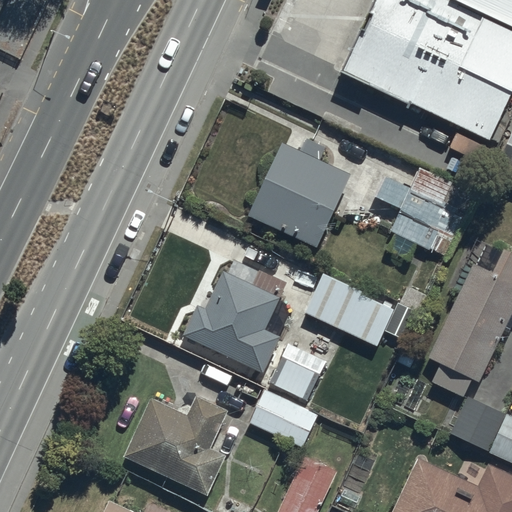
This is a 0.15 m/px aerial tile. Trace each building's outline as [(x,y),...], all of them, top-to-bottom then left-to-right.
[(511,0),(369,0),(338,74),(491,140),(511,92),(511,0)] [(284,83),(280,81),(273,98),(306,111),(313,95),(307,92),(309,87),(286,78),(284,83)] [(511,136),(492,177),(511,187),(511,136)] [(299,157),(281,149),(248,222),(317,253),(350,180),(319,166),(325,153),(306,144),(299,157)] [(479,173),(445,158),(439,174),(472,189),(479,173)] [(410,191),(386,180),(377,201),(400,211),(389,236),(396,239),(390,253),(408,261),(415,246),(429,253),(439,231),(445,234),(454,215),(441,209),(452,186),(419,171),(410,191)] [(473,270),(428,363),(440,369),(432,386),(463,402),(472,385),(478,388),(503,335),(508,338),(511,330),(511,258),(490,248),(477,272),(473,270)] [(251,385),(267,392),(275,376),(267,372),(281,343),(264,335),(286,288),(233,263),(227,277),(223,275),(206,313),(197,309),(182,340),(256,375),(251,385)] [(379,347),(391,320),(364,308),(368,298),(321,277),(305,314),(379,347)] [(275,376),(271,387),(308,404),(326,365),(288,347),(275,376)] [(265,394),(249,426),(302,452),(318,420),(265,394)] [(490,455),(505,417),(467,399),(450,436),(490,455)] [(150,405),(124,462),(206,501),(225,461),(211,455),(229,417),(198,403),(188,423),(150,405)] [(511,420),(505,417),(490,455),(511,465),(511,420)] [(318,511),(336,476),(303,461),(279,511),(318,511)] [(511,511),(511,479),(488,468),(478,490),(419,462),(395,511),(511,511)] [(77,471),(69,486),(102,502),(110,488),(77,471)]
